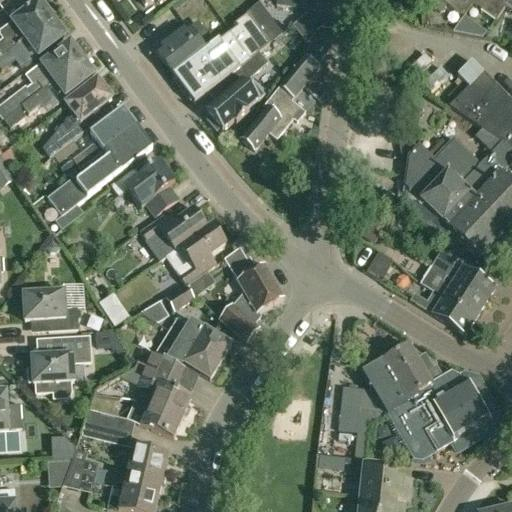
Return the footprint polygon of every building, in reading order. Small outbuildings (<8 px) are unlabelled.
[(138,0),(145,9),(155,1),(159,6),(167,0),(138,0)] [(466,0),(435,0),(463,20),(473,7),(465,2),(466,0)] [(496,23),(505,9),(498,5),(502,0),(466,0),(465,2),(473,7),(496,23)] [(511,0),(502,0),(498,5),(505,9),(511,14),(511,0)] [(7,39),(0,44),(0,54),(3,58),(5,56),(52,21),(47,15),(49,13),(43,4),(40,6),(39,4),(12,24),(4,31),(4,35),(7,39)] [(259,33),(272,23),(258,4),(245,15),(248,19),(259,33)] [(311,11),(298,22),(313,38),(320,29),(333,30),(335,15),(311,11)] [(230,33),(234,30),(232,26),(223,17),(215,23),(213,20),(203,28),(202,27),(192,34),(187,28),(153,53),(172,78),(172,79),(209,50),(208,48),(211,46),(212,47),(230,33)] [(248,19),(234,30),(230,33),(212,47),(211,46),(208,48),(209,50),(172,79),(194,107),(270,47),(248,19)] [(3,58),(0,60),(0,72),(0,73),(11,65),(14,63),(21,73),(38,60),(65,39),(64,37),(66,35),(59,26),(57,28),(52,21),(5,56),(3,58)] [(321,29),(312,41),(327,53),(331,48),(333,31),(321,29)] [(292,102),(319,70),(316,67),(327,53),(312,41),(301,55),(305,59),(279,91),(292,102)] [(24,90),(0,108),(0,122),(1,124),(2,123),(17,112),(20,109),(32,100),(82,61),(78,55),(79,52),(75,47),(72,48),(70,45),(42,67),(26,79),(32,87),(26,91),(24,90)] [(32,100),(20,109),(26,116),(28,119),(32,116),(39,110),(41,109),(46,115),(66,100),(95,77),(93,75),(94,71),(90,67),(87,67),(82,61),(32,100)] [(454,106),(450,110),(482,131),(495,140),(502,145),(503,145),(511,151),(511,107),(481,77),(469,66),(456,80),(461,85),(467,91),(454,106)] [(263,99),(240,71),(220,86),(228,96),(205,115),(208,119),(205,121),(216,134),(219,131),(222,134),(234,124),(236,126),(248,116),(246,113),(263,99)] [(81,125),(83,124),(113,101),(107,93),(109,92),(102,83),(100,84),(98,82),(67,106),(73,115),(65,124),(71,131),(80,124),(81,125)] [(254,154),(268,136),(276,143),(300,114),(277,94),(263,111),(265,112),(240,143),(254,154)] [(17,112),(2,123),(10,133),(24,122),(22,119),(17,112)] [(136,129),(123,112),(91,136),(97,144),(73,162),(80,171),(105,152),(136,129)] [(74,142),(63,128),(43,151),(50,161),(74,142)] [(153,151),(136,129),(105,152),(110,160),(82,181),(76,175),(71,179),(73,182),(48,201),(62,219),(54,225),(60,233),(82,217),(76,209),(153,151)] [(482,131),(474,140),(491,156),(502,145),(495,140),(482,131)] [(398,158),(394,193),(404,194),(403,206),(427,229),(429,228),(441,239),(448,232),(480,262),(481,260),(511,227),(511,174),(509,172),(511,169),(511,151),(503,145),(502,145),(491,156),(480,168),(454,142),(447,149),(434,162),(428,156),(419,148),(412,141),(400,153),(398,158)] [(0,158),(0,160),(9,174),(20,167),(10,152),(0,158)] [(60,172),(66,179),(77,171),(72,163),(60,172)] [(15,185),(9,177),(0,164),(0,188),(3,193),(15,185)] [(170,191),(175,187),(159,166),(138,181),(132,174),(110,190),(118,200),(128,193),(143,214),(145,212),(154,222),(180,203),(170,191)] [(149,246),(146,247),(160,266),(166,262),(175,255),(180,252),(206,232),(192,212),(177,223),(160,235),(161,236),(159,238),(149,246)] [(151,228),(141,235),(149,246),(159,238),(151,228)] [(175,255),(166,262),(178,278),(188,271),(192,268),(194,272),(210,260),(226,249),(212,228),(206,232),(180,252),(175,255)] [(53,244),(45,252),(49,256),(56,256),(60,251),(53,244)] [(454,288),(485,307),(495,292),(461,270),(457,276),(455,275),(453,273),(452,270),(454,266),(457,261),(443,252),(431,270),(445,279),(453,284),(455,285),(454,288)] [(378,256),(370,269),(385,278),(393,265),(378,256)] [(231,307),(219,322),(246,345),(259,330),(250,323),(254,318),(282,301),(263,267),(255,272),(249,260),(229,272),(243,295),(232,308),(231,307)] [(445,279),(431,270),(419,288),(432,297),(442,302),(443,301),(476,322),(485,307),(454,288),(455,285),(453,284),(448,291),(445,290),(443,288),(443,285),(444,282),(445,279)] [(188,271),(178,278),(185,289),(196,282),(188,271)] [(181,291),(164,302),(171,312),(173,316),(194,303),(185,289),(181,291)] [(24,325),(29,325),(47,324),(47,336),(77,334),(76,312),(64,313),(63,296),(22,298),(24,325)] [(465,339),(476,322),(443,301),(442,302),(432,297),(427,305),(414,297),(409,304),(465,339)] [(108,326),(124,316),(115,302),(99,312),(108,326)] [(161,305),(153,310),(157,316),(164,311),(161,305)] [(168,334),(220,365),(231,347),(204,332),(193,325),(190,330),(175,322),(168,334)] [(193,389),(199,377),(210,383),(220,365),(168,334),(161,346),(156,356),(151,354),(145,369),(155,373),(180,383),(193,389)] [(73,386),(72,368),(90,367),(88,341),(52,343),(53,359),(30,361),(31,372),(27,372),(27,387),(32,386),(32,388),(34,388),(35,398),(52,397),(52,403),(66,403),(71,397),(70,386),(73,386)] [(373,372),(364,378),(373,394),(387,418),(388,419),(398,414),(409,407),(406,403),(432,388),(441,383),(444,381),(437,371),(434,373),(426,359),(417,364),(409,351),(373,372)] [(135,402),(149,408),(182,422),(191,401),(175,395),(180,383),(155,373),(145,369),(136,365),(134,372),(129,385),(137,389),(135,391),(139,393),(135,402)] [(398,414),(388,419),(395,431),(412,459),(414,463),(422,464),(437,456),(449,448),(490,424),(467,385),(464,386),(461,380),(458,379),(453,376),(441,383),(432,388),(406,403),(409,407),(398,414)] [(0,436),(7,436),(7,434),(20,433),(19,409),(6,410),(5,395),(3,395),(3,391),(0,391),(0,436)] [(182,422),(149,408),(135,402),(131,413),(138,416),(134,426),(174,442),(182,422)] [(365,410),(361,409),(358,429),(370,425),(372,413),(371,410),(365,410)] [(88,413),(85,426),(99,429),(132,437),(134,426),(127,422),(88,413)] [(358,429),(355,461),(366,462),(370,425),(358,429)] [(132,437),(99,429),(85,426),(81,439),(128,450),(132,437)] [(134,449),(128,472),(163,480),(168,457),(134,449)] [(78,493),(84,464),(86,457),(75,454),(62,490),(78,493)] [(362,482),(360,500),(403,505),(408,506),(411,482),(382,479),(383,466),(354,463),(352,481),(362,482)] [(98,467),(84,464),(78,493),(91,496),(98,467)] [(128,472),(123,493),(158,501),(163,480),(128,472)] [(155,511),(158,501),(123,493),(111,490),(106,511),(110,511),(155,511)] [(402,511),(403,505),(360,500),(358,511),(402,511)]
